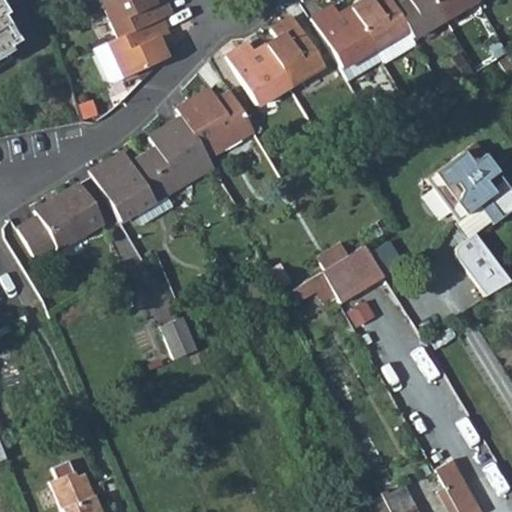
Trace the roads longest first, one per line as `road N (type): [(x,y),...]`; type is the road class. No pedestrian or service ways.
road 1 (residential): [(0,186),(107,138),(213,33),(231,0)]
road 2 (unknown): [(498,511),(363,328)]
road 3 (unknown): [(511,396),(450,292)]
